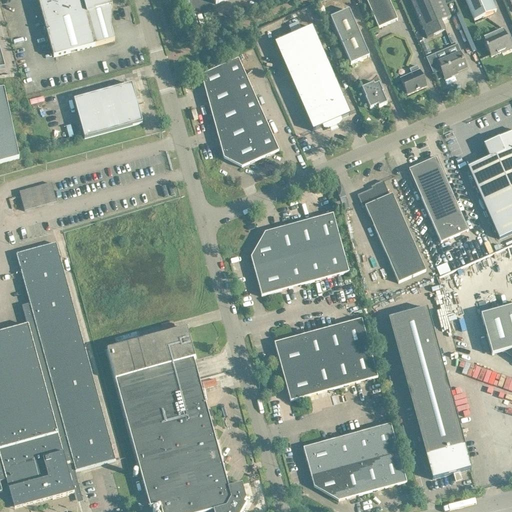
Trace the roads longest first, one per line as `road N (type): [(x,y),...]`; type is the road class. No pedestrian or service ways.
road 1 (unclassified): [(202,224),(511,83)]
road 2 (unclassified): [(282,511),(202,224)]
road 3 (unknown): [(187,171),(0,232)]
road 4 (unclassified): [(0,197),(7,187),(179,143)]
road 5 (unclassified): [(179,143),(141,0)]
